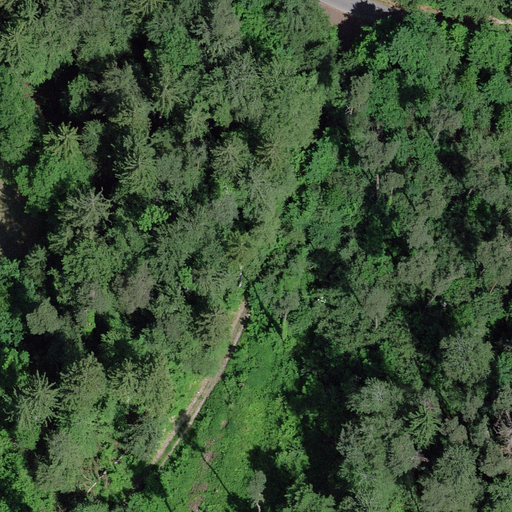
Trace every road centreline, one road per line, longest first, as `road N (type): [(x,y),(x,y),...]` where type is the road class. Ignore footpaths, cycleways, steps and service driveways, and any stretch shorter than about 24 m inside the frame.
road 1 (track): [(118,511),(202,392),(328,133),(346,67),(347,1)]
road 2 (unclassified): [(343,0),(399,20),(511,41)]
